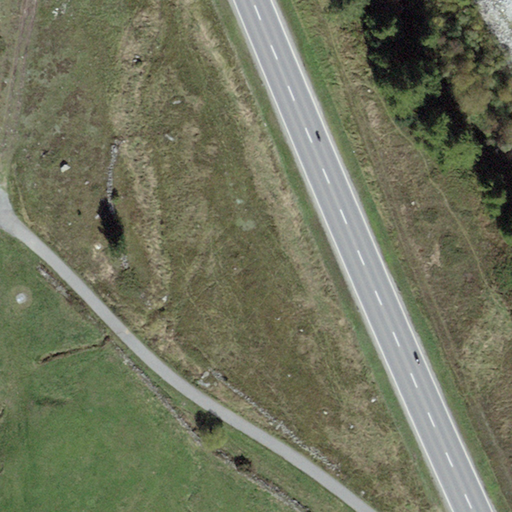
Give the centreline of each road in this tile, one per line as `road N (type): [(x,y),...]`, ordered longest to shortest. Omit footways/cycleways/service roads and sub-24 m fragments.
road 1 (primary): [(473,511),(252,0)]
road 2 (track): [(364,511),(178,383),(0,213)]
